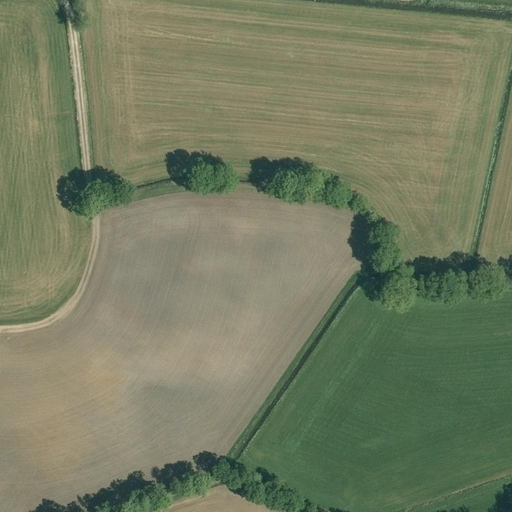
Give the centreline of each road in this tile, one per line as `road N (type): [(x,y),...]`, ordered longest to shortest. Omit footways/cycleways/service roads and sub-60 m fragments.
road 1 (track): [(92,204),(202,186),(335,201),(367,212),(403,289),(511,289)]
road 2 (track): [(63,0),(94,240),(65,314),(0,331)]
